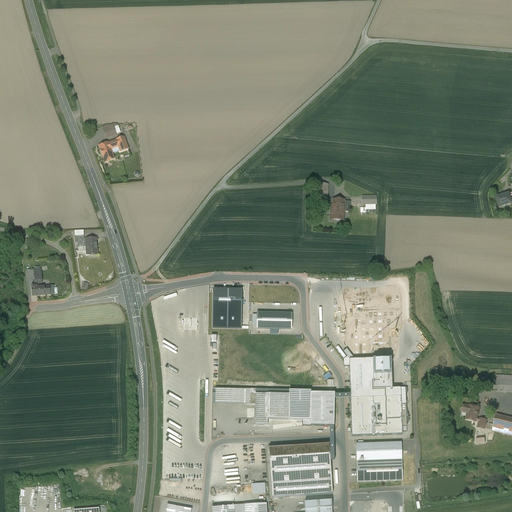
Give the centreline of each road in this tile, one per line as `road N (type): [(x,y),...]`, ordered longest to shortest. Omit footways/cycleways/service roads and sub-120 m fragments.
road 1 (primary): [(129,294),(28,0)]
road 2 (unclassified): [(365,45),(224,179),(159,262)]
road 3 (residential): [(340,389),(306,332),(297,282),(204,279),(129,294)]
road 4 (primary): [(137,511),(143,400),(129,294)]
road 5 (unknown): [(310,338),(326,285),(394,283),(404,317),(395,366)]
road 6 (residential): [(204,511),(215,446),(341,439)]
road 7 (unclassified): [(511,51),(365,45)]
road 8 (unclassified): [(74,303),(64,253),(0,228)]
